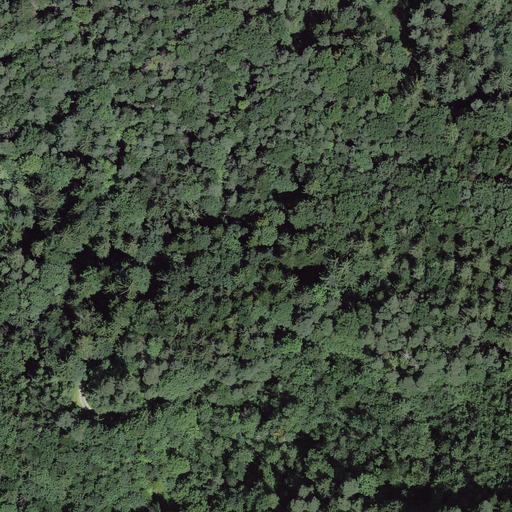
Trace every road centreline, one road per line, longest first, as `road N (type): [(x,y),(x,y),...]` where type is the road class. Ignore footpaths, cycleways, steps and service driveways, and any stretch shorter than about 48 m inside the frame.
road 1 (track): [(160,261),(153,322),(106,353),(86,382),(88,402),(118,422),(210,406),(287,426),(310,443),(316,471),(284,511)]
road 2 (track): [(160,261),(139,227),(0,160)]
